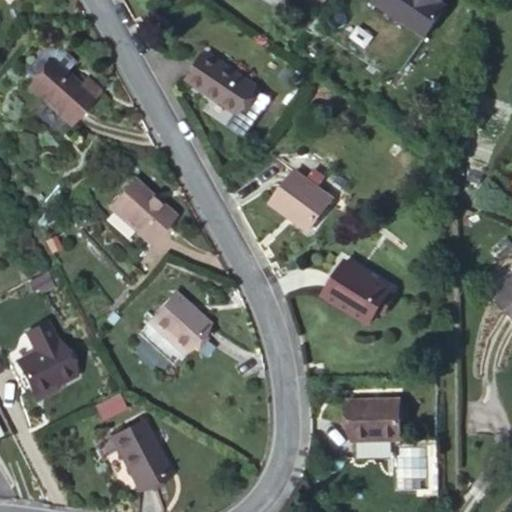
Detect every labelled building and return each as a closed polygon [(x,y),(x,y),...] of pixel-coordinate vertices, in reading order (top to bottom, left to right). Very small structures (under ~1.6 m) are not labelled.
[(428,0),(371,0),(370,3),(424,40),(444,11),(428,0)] [(23,68),(33,77),(50,58),(63,70),(74,58),(58,43),(44,44),(23,68)] [(183,77),(232,113),(226,121),(244,134),(272,97),(205,47),(183,77)] [(33,77),(25,86),(66,122),(98,88),(83,75),(78,83),(63,70),(50,58),(33,77)] [(328,193),(290,166),(265,198),(302,227),(328,193)] [(125,172),(100,202),(145,238),(170,210),(125,172)] [(392,286),(346,257),(324,291),(371,322),(392,286)] [(33,273),(15,281),(18,290),(26,286),(28,290),(39,285),(33,273)] [(172,283),(144,315),(181,346),(209,315),(172,283)] [(511,286),(484,310),(509,340),(511,337),(511,286)] [(10,329),(19,348),(42,336),(32,318),(10,329)] [(19,348),(3,356),(21,391),(63,370),(45,334),(42,336),(19,348)] [(347,401),(346,441),(388,443),(397,442),(396,402),(347,401)] [(132,412),(100,428),(124,479),(158,466),(132,412)] [(388,443),(346,441),(345,460),(388,461),(388,443)]
